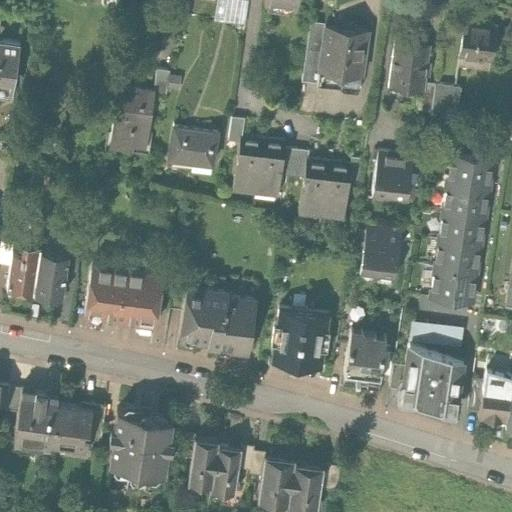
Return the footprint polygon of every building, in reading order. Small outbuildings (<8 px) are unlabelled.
[(214,0),(178,0),(178,3),(213,9),(214,0)] [(368,25),(308,17),(301,75),(339,80),(341,87),(355,89),(360,82),(368,25)] [(461,17),(457,51),(490,54),(494,21),(461,17)] [(0,35),(0,86),(8,88),(15,37),(0,35)] [(428,40),(392,36),(387,80),(422,84),(428,40)] [(154,85),(115,79),(105,144),(144,150),(154,85)] [(459,83),(435,80),(431,104),(455,107),(459,83)] [(225,134),(239,136),(240,128),(242,112),(229,110),(225,134)] [(217,122),(169,115),(163,153),(211,160),(217,122)] [(261,131),(240,128),(239,136),(231,185),(252,189),(261,131)] [(285,135),(261,131),(252,189),(276,192),(280,169),(284,143),(285,135)] [(284,143),(280,169),(302,173),(306,152),(306,147),(284,143)] [(395,147),(375,144),(370,189),(389,191),(395,147)] [(395,147),(389,191),(407,193),(413,149),(395,147)] [(494,155),(448,149),(444,177),(490,185),(494,155)] [(320,212),(328,156),(306,152),(302,173),(297,209),(320,212)] [(352,154),(351,159),(347,179),(358,181),(362,155),(352,154)] [(328,156),(320,212),(342,216),(347,179),(351,159),(328,156)] [(490,185),(444,177),(440,207),(486,214),(490,185)] [(486,214),(440,207),(436,235),(481,242),(486,214)] [(382,226),(364,223),(357,268),(375,271),(382,226)] [(382,226),(375,271),(393,274),(400,229),(382,226)] [(481,242),(436,235),(431,262),(478,269),(481,242)] [(0,259),(7,261),(10,240),(0,238),(0,259)] [(7,261),(2,287),(29,291),(36,247),(36,244),(10,240),(7,261)] [(65,251),(62,268),(75,270),(79,247),(66,245),(65,251)] [(36,247),(29,291),(58,296),(62,268),(65,251),(36,247)] [(161,269),(89,256),(80,310),(152,323),(161,269)] [(427,294),(473,301),(478,269),(431,262),(427,294)] [(225,284),(182,278),(175,334),(202,338),(201,342),(245,348),(253,292),(225,288),(225,284)] [(329,309),(275,302),(267,358),(321,366),(329,309)] [(462,324),(409,317),(407,337),(460,343),(462,324)] [(357,382),(367,327),(360,326),(360,324),(348,323),(343,357),(340,377),(350,379),(350,381),(357,382)] [(367,327),(357,382),(363,383),(363,385),(376,388),(379,366),(381,349),(384,332),(371,330),(371,328),(367,327)] [(384,332),(381,349),(393,350),(396,330),(385,328),(384,332)] [(463,359),(405,341),(401,364),(397,387),(395,399),(410,401),(412,399),(438,408),(437,411),(455,414),(463,359)] [(397,387),(401,364),(393,362),(388,384),(397,387)] [(511,379),(483,375),(483,379),(478,410),(477,418),(505,422),(511,379)] [(478,410),(483,379),(471,377),(467,409),(478,410)] [(9,384),(0,382),(0,406),(5,407),(9,384)] [(17,409),(21,386),(9,384),(5,407),(17,409)] [(21,384),(21,386),(17,409),(12,440),(49,445),(49,441),(56,399),(57,391),(34,387),(34,386),(21,384)] [(90,404),(56,399),(49,441),(83,446),(85,446),(91,404),(90,404)] [(90,399),(90,404),(91,404),(85,446),(83,446),(83,447),(97,449),(105,401),(90,399)] [(139,409),(116,405),(108,459),(135,463),(134,466),(163,470),(171,416),(156,414),(156,413),(139,410),(139,409)] [(179,451),(190,453),(192,435),(193,430),(182,428),(179,451)] [(215,438),(192,435),(190,453),(186,479),(209,482),(214,443),(215,438)] [(238,446),(236,464),(249,465),(251,447),(252,442),(239,441),(238,446)] [(238,446),(214,443),(209,482),(208,486),(232,489),(236,464),(238,446)] [(262,448),(251,447),(249,465),(248,469),(259,471),(262,453),(262,448)] [(291,457),(262,453),(259,471),(255,498),(285,502),(290,462),(291,457)] [(321,467),(290,462),(285,502),(284,506),(315,511),(319,484),(321,467)] [(321,467),(319,484),(335,486),(338,464),(322,462),(321,467)] [(40,492),(29,496),(32,505),(43,501),(40,492)]
